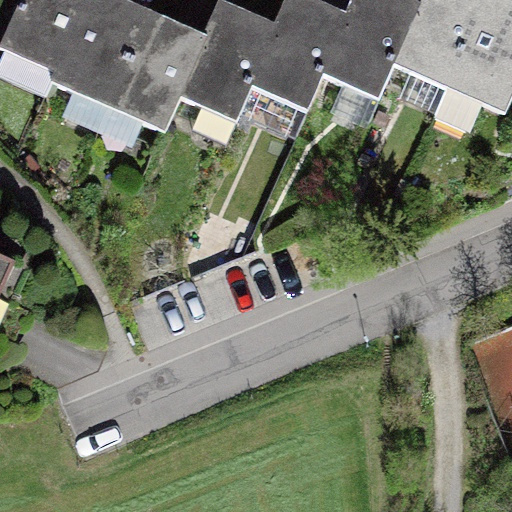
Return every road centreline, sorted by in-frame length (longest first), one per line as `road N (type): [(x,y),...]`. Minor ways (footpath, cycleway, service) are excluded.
road 1 (residential): [(511,247),(74,426)]
road 2 (track): [(418,285),(444,362),(446,511)]
